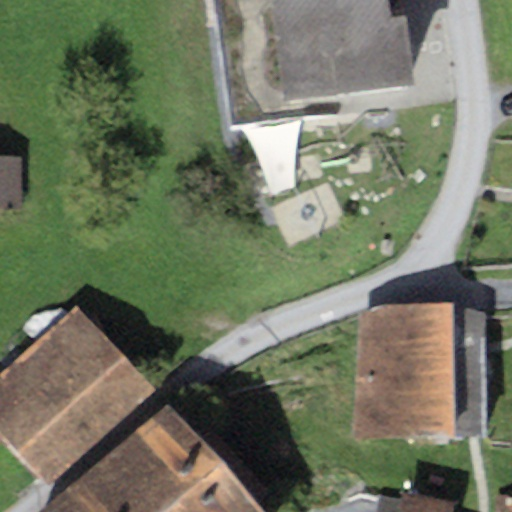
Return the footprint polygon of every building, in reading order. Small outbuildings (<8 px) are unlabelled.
[(269,0),(283,99),(414,81),(402,0),(269,0)] [(22,158),(0,157),(0,211),(21,212),(22,158)] [(377,307),(357,320),(357,433),(451,434),(452,308),(377,307)] [(83,308),(0,380),(0,427),(45,479),(151,387),(83,308)] [(262,511),(174,408),(52,511),(262,511)] [(454,511),(456,505),(403,493),(399,511),(454,511)]
